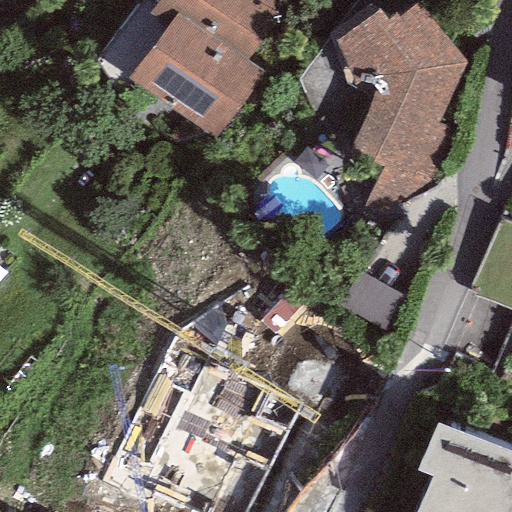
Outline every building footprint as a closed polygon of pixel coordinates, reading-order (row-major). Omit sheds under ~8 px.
[(284,8),(272,0),(158,0),(148,15),(166,28),(178,11),(247,60),(284,8)] [(379,9),(336,41),(350,73),(375,87),(349,150),(383,168),(361,213),(378,219),(396,199),(405,206),(440,177),(430,157),(444,128),(439,121),(467,63),(416,3),(400,19),(396,13),(387,20),(379,9)] [(262,71),(247,60),(178,11),(166,28),(128,80),(213,140),(262,71)] [(511,220),(500,216),(465,294),(511,314),(511,220)] [(406,299),(356,272),(338,305),(387,332),(406,299)] [(248,511),(298,406),(234,376),(240,363),(290,319),(248,285),(175,328),(163,343),(104,470),(194,511),(248,511)] [(511,511),(511,452),(437,422),(417,472),(429,477),(415,511),(511,511)]
